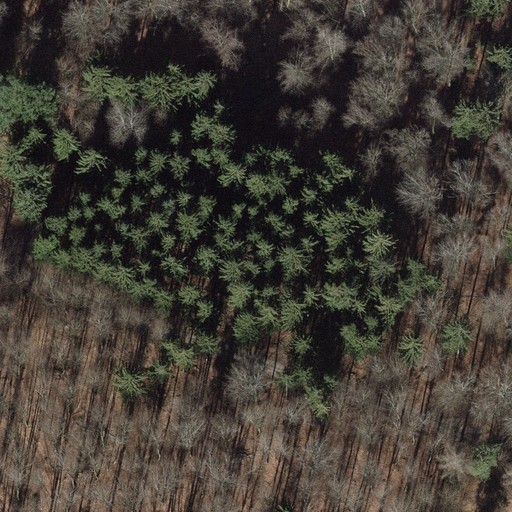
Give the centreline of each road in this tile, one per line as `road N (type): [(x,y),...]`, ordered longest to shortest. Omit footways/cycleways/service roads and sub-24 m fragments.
road 1 (track): [(511,453),(81,301),(0,264)]
road 2 (track): [(367,0),(335,32),(62,228),(0,249)]
